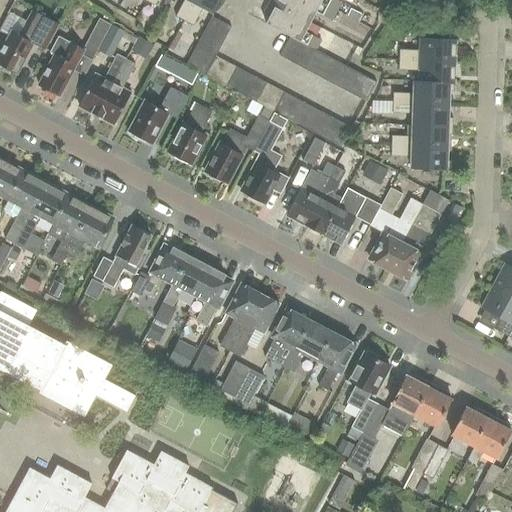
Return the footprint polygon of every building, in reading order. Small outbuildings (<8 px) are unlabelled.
[(185,0),(176,17),(185,21),(196,0),(185,0)] [(196,0),(185,21),(194,26),(204,8),(214,14),(221,0),(196,0)] [(271,0),(271,1),(312,23),(317,12),(332,21),(337,12),(314,0),(271,0)] [(314,0),(337,12),(342,3),(337,0),(314,0)] [(310,47),(316,51),(322,41),(306,33),(312,23),(271,1),(265,12),(271,15),(266,24),(291,37),(300,42),(310,47)] [(350,9),(346,17),(358,23),(362,16),(350,9)] [(0,64),(17,74),(34,44),(47,51),(60,26),(33,12),(27,22),(19,36),(12,32),(0,53),(0,64)] [(213,17),(208,27),(227,37),(232,27),(213,17)] [(60,96),(81,56),(93,62),(112,26),(100,20),(83,50),(70,43),(59,37),(50,54),(54,56),(39,85),(60,96)] [(110,60),(124,34),(112,27),(98,53),(110,60)] [(202,37),(222,47),(227,37),(208,27),(202,37)] [(139,37),(133,47),(148,56),(154,46),(139,37)] [(187,66),(206,76),(217,57),(222,47),(202,37),(187,66)] [(290,62),(300,42),(291,37),(281,56),(290,62)] [(400,50),(400,60),(456,62),(456,40),(421,39),(420,51),(400,50)] [(300,67),(310,47),(300,42),(290,62),(300,67)] [(319,52),(316,51),(310,47),(300,67),(309,72),(319,52)] [(329,57),(319,52),(309,72),(319,77),(329,57)] [(97,116),(126,61),(117,56),(104,81),(95,76),(79,107),(97,116)] [(228,63),(217,57),(206,76),(218,82),(228,63)] [(339,63),(329,57),(319,77),(328,82),(339,63)] [(400,60),(399,70),(420,71),(419,82),(455,84),(456,62),(400,60)] [(122,91),(135,65),(126,61),(97,116),(115,125),(131,95),(122,91)] [(238,68),(228,63),(218,82),(227,87),(238,68)] [(348,68),(339,63),(328,82),(338,87),(348,68)] [(182,67),(177,78),(192,86),(197,75),(182,67)] [(247,73),(238,68),(227,87),(237,92),(247,73)] [(358,73),(348,68),(338,87),(347,92),(358,73)] [(257,78),(247,73),(237,92),(246,97),(257,78)] [(367,78),(358,73),(347,92),(357,97),(367,78)] [(266,83),(257,78),(246,97),(256,102),(266,83)] [(377,83),(367,78),(357,97),(367,102),(377,83)] [(394,93),(393,103),(449,105),(450,92),(455,92),(455,84),(419,82),(414,82),(414,94),(394,93)] [(256,102),(266,108),(276,88),(266,83),(256,102)] [(286,93),(276,88),(266,108),(275,113),(286,93)] [(176,119),(187,98),(171,89),(160,110),(145,102),(128,133),(152,145),(168,114),(176,119)] [(295,98),(286,93),(275,113),(285,118),(295,98)] [(295,98),(285,118),(294,123),(305,103),(295,98)] [(314,108),(305,103),(294,123),(304,128),(314,108)] [(393,103),(393,113),(413,114),(413,126),(453,127),(454,118),(449,118),(449,105),(393,103)] [(201,133),(212,112),(197,104),(186,125),(184,124),(168,154),(191,166),(207,136),(201,133)] [(324,113),(314,108),(304,128),(313,133),(324,113)] [(323,138),(333,119),(324,113),(313,133),(323,138)] [(269,122),(282,129),(286,122),(273,115),(269,122)] [(248,147),(254,150),(268,122),(258,116),(247,139),(231,130),(223,145),(221,144),(205,173),(227,185),(248,147)] [(323,138),(333,143),(343,124),(333,119),(323,138)] [(271,151),(282,129),(269,122),(254,150),(262,154),(241,192),(265,205),(273,190),(281,194),(288,179),(274,172),(281,157),(271,151)] [(352,129),(343,124),(333,143),(342,148),(352,129)] [(392,136),(392,146),(448,148),(448,135),(453,135),(453,127),(413,126),(412,137),(392,136)] [(312,167),(324,144),(315,139),(303,162),(312,167)] [(392,146),(391,157),(412,157),(411,169),(452,171),(452,162),(447,161),(448,148),(392,146)] [(0,197),(9,202),(24,173),(2,162),(0,165),(0,197)] [(370,162),(362,176),(380,186),(388,171),(370,162)] [(305,226),(336,168),(328,163),(321,176),(312,171),(302,189),(301,189),(287,216),(305,225),(305,226)] [(323,236),(338,208),(331,205),(341,186),(340,185),(346,173),(336,168),(305,226),(323,236)] [(14,245),(46,185),(24,173),(9,202),(22,209),(18,216),(12,227),(6,240),(14,245)] [(54,226),(69,197),(46,185),(14,245),(21,248),(24,250),(31,237),(41,219),(54,226)] [(342,244),(366,199),(348,189),(338,208),(323,236),(324,236),(324,235),(342,244)] [(391,189),(379,210),(391,216),(402,195),(391,189)] [(67,256),(92,209),(69,197),(54,226),(50,233),(63,240),(57,251),(58,251),(52,262),(61,267),(67,256)] [(389,270),(423,206),(423,205),(412,199),(401,219),(391,237),(384,234),(370,261),(389,270)] [(9,202),(5,209),(6,215),(13,218),(18,216),(22,209),(9,202)] [(414,250),(419,242),(426,245),(441,215),(423,206),(389,270),(407,280),(421,253),(414,250)] [(92,209),(67,256),(76,261),(85,243),(99,250),(114,221),(92,209)] [(114,290),(118,283),(124,270),(135,276),(146,256),(143,254),(152,237),(133,227),(127,237),(126,237),(121,246),(122,247),(113,263),(104,259),(94,278),(103,282),(102,284),(114,290)] [(2,247),(0,251),(0,257),(6,260),(12,249),(3,245),(2,247)] [(173,285),(188,257),(174,249),(173,252),(164,247),(151,273),(154,275),(151,279),(142,274),(132,293),(142,298),(144,294),(153,298),(163,280),(173,285)] [(197,298),(211,269),(188,257),(173,285),(163,304),(155,320),(167,327),(176,311),(173,309),(182,290),(197,298)] [(511,296),(511,267),(505,264),(494,286),(511,296)] [(211,269),(197,298),(207,303),(197,322),(207,327),(217,309),(219,310),(233,283),(224,278),(225,276),(211,269)] [(36,293),(41,284),(27,277),(22,286),(36,293)] [(231,352),(261,295),(242,285),(226,315),(235,320),(221,347),(231,352)] [(511,296),(494,286),(482,309),(507,322),(501,333),(511,338),(511,296)] [(50,287),(46,296),(56,301),(61,291),(50,287)] [(86,414),(111,365),(68,343),(67,345),(28,326),(36,310),(2,293),(0,297),(0,368),(44,390),(43,392),(86,414)] [(264,334),(279,305),(261,295),(231,352),(240,357),(255,330),(264,334)] [(294,349),(310,321),(287,309),(272,338),(274,339),(264,358),(274,363),(284,343),(294,349)] [(318,362),(333,334),(310,321),(294,349),(284,369),(293,374),(301,359),(298,357),(300,353),(318,362)] [(341,374),(356,346),(333,334),(318,362),(328,367),(318,386),(328,391),(338,372),(341,374)] [(179,340),(168,363),(185,372),(197,350),(179,340)] [(204,382),(219,354),(218,353),(221,347),(209,341),(206,347),(205,346),(190,375),(204,382)] [(284,343),(274,363),(284,369),(294,349),(284,343)] [(359,442),(378,406),(368,401),(371,395),(376,397),(391,368),(365,355),(350,384),(357,387),(348,404),(362,412),(349,437),(359,442)] [(251,370),(236,362),(221,391),(235,399),(251,370)] [(266,377),(251,370),(235,399),(250,407),(266,377)] [(414,416),(429,389),(426,388),(428,384),(419,379),(417,383),(406,378),(388,411),(378,406),(359,442),(368,447),(372,440),(374,441),(387,417),(395,422),(401,410),(414,416)] [(429,389),(414,416),(437,428),(451,401),(448,399),(450,395),(440,390),(438,394),(429,389)] [(267,404),(260,418),(284,430),(291,416),(267,404)] [(474,447),(488,420),(486,419),(488,416),(479,411),(477,415),(465,408),(451,435),(474,447)] [(305,419),(298,432),(309,438),(315,425),(305,419)] [(497,460),(511,433),(508,431),(510,428),(499,422),(498,426),(488,420),(474,447),(483,452),(497,460)] [(422,474),(437,445),(426,439),(410,469),(412,470),(402,489),(411,494),(422,474)] [(342,440),(336,452),(348,458),(354,446),(342,440)] [(447,450),(437,445),(422,474),(431,479),(447,450)] [(474,447),(468,458),(477,463),(483,452),(474,447)] [(154,466),(127,452),(111,480),(119,484),(105,509),(86,499),(93,486),(57,467),(50,480),(30,469),(6,511),(234,511),(239,504),(213,490),(213,489),(187,475),(190,468),(161,453),(154,466)] [(489,465),(473,496),(480,500),(485,491),(488,493),(500,471),(489,465)] [(344,476),(330,504),(341,510),(345,503),(356,482),(344,476)] [(421,479),(414,491),(422,496),(429,483),(421,479)] [(467,511),(463,509),(461,511),(474,511),(479,504),(473,501),(467,511)]
